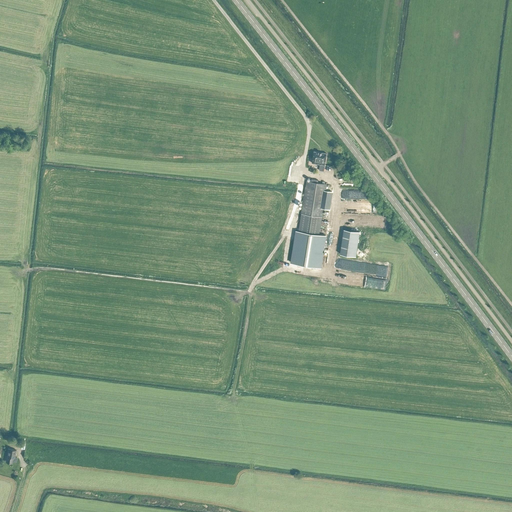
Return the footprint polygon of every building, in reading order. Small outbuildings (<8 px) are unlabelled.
[(314,151),(312,162),(320,164),(319,170),(324,170),(325,164),(327,153),(314,151)] [(301,213),(299,230),(297,230),(292,262),(320,267),(325,235),(319,234),(322,216),(327,183),(318,182),(318,180),(312,179),(311,181),(307,180),(301,213)] [(330,209),(333,191),(326,190),(323,208),(330,209)] [(357,211),(376,212),(376,203),(357,202),(357,211)] [(345,229),(341,254),(356,256),(359,231),(345,229)] [(16,461),(16,457),(15,457),(16,449),(8,448),(5,461),(12,462),(12,460),(16,461)]
